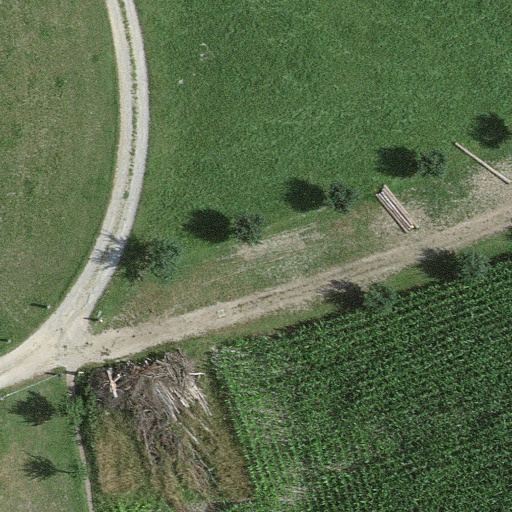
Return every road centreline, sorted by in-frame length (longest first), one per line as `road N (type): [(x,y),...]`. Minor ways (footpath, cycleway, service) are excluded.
road 1 (track): [(35,371),(232,323),(511,223)]
road 2 (track): [(35,371),(101,293),(137,216),(146,119),(128,0)]
